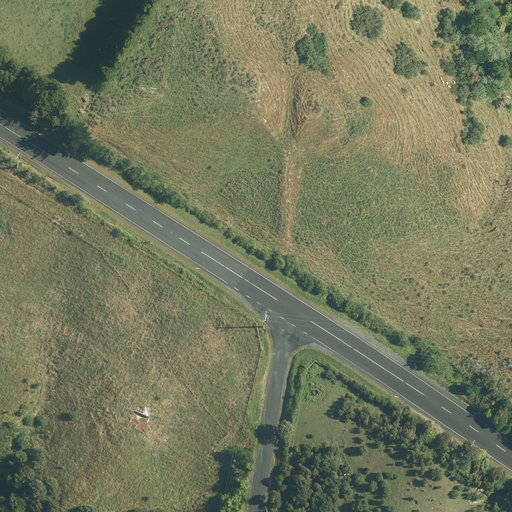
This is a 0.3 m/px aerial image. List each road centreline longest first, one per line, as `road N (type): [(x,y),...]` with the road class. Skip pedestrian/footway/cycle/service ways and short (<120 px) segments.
road 1 (unclassified): [(0,124),(291,308)]
road 2 (unclassified): [(291,308),(511,457)]
road 3 (unclassified): [(291,308),(256,511)]
